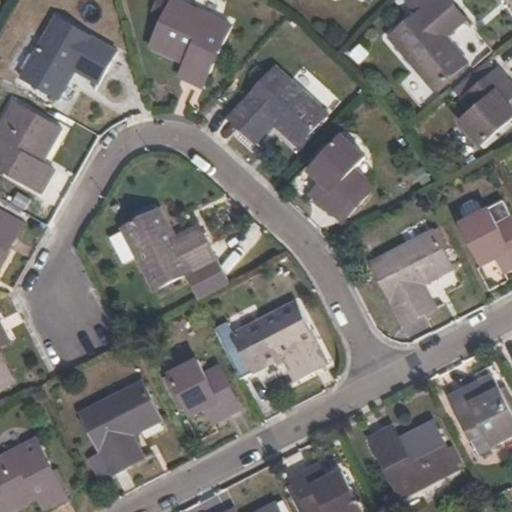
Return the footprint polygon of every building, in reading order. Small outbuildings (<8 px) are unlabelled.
[(193,67),(187,81),(203,88),(232,24),(182,0),(172,0),(163,18),(149,46),(185,63),(193,67)] [(170,0),(158,0),(152,12),(163,18),(172,0),(170,0)] [(450,0),(432,0),(389,38),(435,91),(470,62),(447,36),(467,19),(450,0)] [(118,50),(56,15),(21,76),(60,99),(76,72),(98,85),(118,50)] [(464,96),(499,66),(493,59),(458,89),(464,96)] [(193,67),(185,63),(179,77),(187,81),(193,67)] [(330,114),(277,66),(229,119),(255,144),(274,124),(299,147),(330,114)] [(511,120),(511,106),(509,103),(502,94),(511,84),(511,81),(499,66),(464,96),(459,100),(472,114),(461,123),(482,147),(511,120)] [(511,84),(502,94),(509,103),(511,99),(511,84)] [(38,171),(44,162),(63,129),(14,101),(0,126),(0,169),(42,194),(51,177),(38,171)] [(309,171),(321,182),(329,190),(318,201),(335,216),(367,180),(356,170),(367,157),(343,134),(309,171)] [(56,169),(44,162),(38,171),(51,177),(56,169)] [(310,194),(318,201),(329,190),(321,182),(310,194)] [(484,267),(498,260),(506,256),(511,265),(511,212),(506,201),(490,210),(488,210),(482,199),(476,197),(467,202),(464,208),(470,219),(462,224),(484,267)] [(199,225),(177,237),(162,209),(109,237),(119,259),(134,252),(154,291),(187,275),(217,260),(199,225)] [(0,266),(24,224),(2,211),(0,213),(0,266)] [(434,230),(371,262),(405,326),(438,309),(426,286),(455,270),(434,230)] [(505,274),(511,270),(511,265),(506,256),(498,260),(505,274)] [(217,260),(187,275),(199,299),(230,284),(217,260)] [(230,321),(214,330),(239,378),(253,371),(255,375),(284,359),(297,383),(330,365),(297,302),(237,333),(230,321)] [(0,391),(15,384),(0,354),(0,337),(7,334),(0,319),(0,391)] [(0,337),(0,347),(11,342),(7,334),(0,337)] [(192,418),(207,411),(216,406),(224,420),(244,410),(222,366),(204,374),(197,360),(170,374),(192,418)] [(142,381),(80,413),(102,454),(113,476),(146,459),(134,436),(163,421),(142,381)] [(478,400),(485,396),(478,383),(471,386),(478,400)] [(478,400),(471,386),(450,398),(472,441),(488,432),(495,447),(511,437),(511,412),(500,388),(485,396),(478,400)] [(214,425),(224,420),(216,406),(207,411),(214,425)] [(393,443),(386,430),(371,438),(402,499),(459,470),(435,422),(400,440),(393,443)] [(393,443),(400,440),(393,426),(386,430),(393,443)] [(0,509),(1,511),(11,511),(37,499),(47,494),(54,508),(70,499),(38,437),(0,456),(0,509)] [(102,454),(90,460),(101,482),(113,476),(102,454)] [(321,483),(328,479),(320,463),(312,467),(321,483)] [(321,483),(312,467),(291,478),(308,511),(363,511),(342,471),(328,479),(321,483)] [(43,511),(46,511),(54,508),(47,494),(37,499),(43,511)] [(281,511),(277,503),(259,511),(281,511)]
